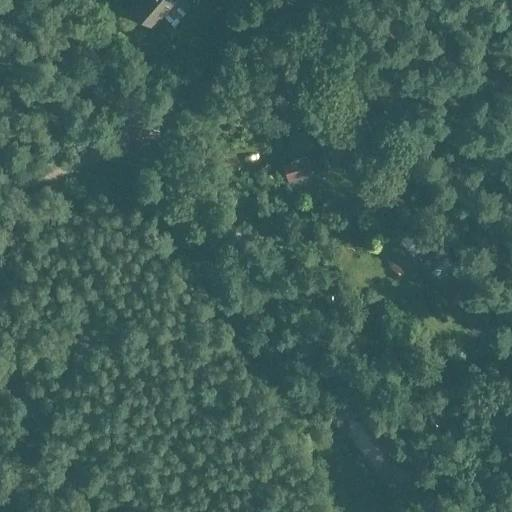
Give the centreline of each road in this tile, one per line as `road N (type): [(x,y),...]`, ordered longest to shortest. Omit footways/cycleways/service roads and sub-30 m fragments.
road 1 (track): [(148,120),(339,368),(414,488)]
road 2 (track): [(148,120),(275,10)]
road 3 (track): [(148,120),(93,156),(0,193)]
road 4 (unclassified): [(148,120),(56,0)]
road 5 (track): [(511,404),(414,488)]
